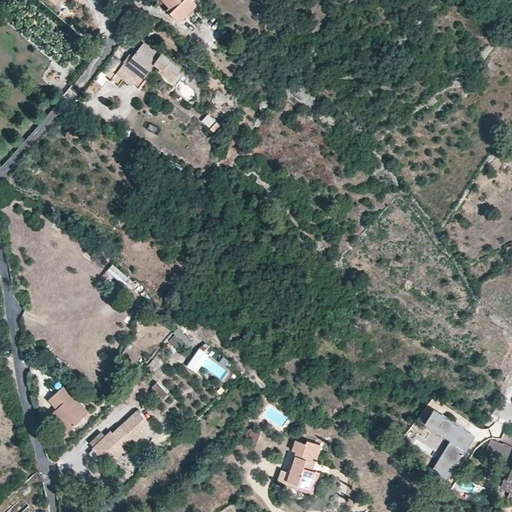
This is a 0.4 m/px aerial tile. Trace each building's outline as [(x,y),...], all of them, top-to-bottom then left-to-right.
[(193,0),(162,0),(169,7),(173,11),(170,13),(177,20),(195,2),(193,0)] [(198,4),(195,2),(177,20),(180,22),(198,4)] [(235,26),(229,21),(220,30),(225,35),(235,26)] [(131,69),(143,78),(155,64),(160,69),(158,71),(172,83),(183,68),(162,52),(160,54),(144,42),(132,57),(130,55),(111,79),(119,85),(125,77),(131,69)] [(143,78),(131,69),(125,77),(137,86),(143,78)] [(219,122),(210,112),(202,120),(212,130),(219,122)] [(54,216),(44,209),(40,217),(45,221),(46,221),(49,223),(54,216)] [(72,228),(63,223),(56,235),(64,240),(72,228)] [(131,281),(112,265),(108,270),(127,286),(131,281)] [(66,363),(59,359),(56,364),(63,369),(66,363)] [(162,377),(171,368),(166,363),(157,373),(162,377)] [(164,399),(169,393),(158,383),(153,388),(164,399)] [(89,412),(64,385),(49,398),(58,408),(64,414),(60,417),(65,423),(71,429),(89,412)] [(152,393),(148,388),(135,398),(139,403),(152,393)] [(448,480),(477,432),(434,407),(424,424),(450,439),(432,470),(448,480)] [(142,432),(151,423),(139,411),(115,434),(114,432),(96,448),(106,458),(113,451),(119,457),(128,448),(127,446),(130,443),(127,440),(131,436),(136,441),(144,434),(142,432)] [(71,429),(65,423),(60,427),(66,433),(71,429)] [(254,434),(248,431),(245,438),(252,440),(254,434)] [(511,446),(501,442),(490,437),(483,453),(511,465),(507,475),(504,474),(500,483),(510,488),(511,489),(511,446)] [(315,462),(321,444),(307,440),(306,443),(295,440),(292,450),(296,452),(295,455),(289,472),(281,469),(276,481),(286,485),(288,481),(310,488),(316,471),(313,470),(315,462)] [(310,488),(288,481),(286,485),(286,486),(313,494),(320,472),(316,471),(310,488)] [(35,511),(22,498),(7,511),(35,511)]
